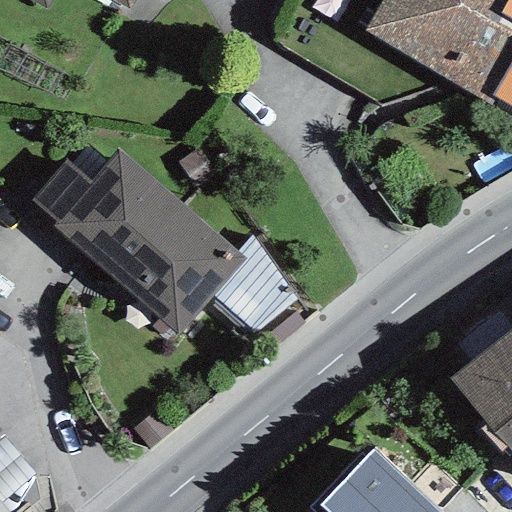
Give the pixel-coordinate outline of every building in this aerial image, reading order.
[(30,0),(46,9),(51,0),(108,0),(126,11),(132,0),(30,0)] [(491,107),(496,98),(490,95),(511,57),(511,20),(500,13),(507,0),(381,0),(363,31),(491,107)] [(496,98),(511,107),(511,0),(507,0),(500,13),(511,20),(511,57),(490,95),(496,98)] [(55,223),(52,227),(158,319),(177,335),(211,297),(244,259),(236,251),(116,149),(105,163),(87,146),(70,164),(64,160),(30,201),(55,223)] [(175,163),(192,189),(214,175),(198,149),(175,163)] [(254,334),(297,299),(251,236),(236,251),(244,259),(211,297),(254,334)] [(169,344),(177,335),(158,319),(150,327),(169,344)] [(511,329),(448,378),(511,450),(511,329)] [(0,503),(33,476),(3,440),(0,442),(0,503)] [(312,511),(439,511),(375,448),(366,457),(362,453),(309,508),(312,511)]
